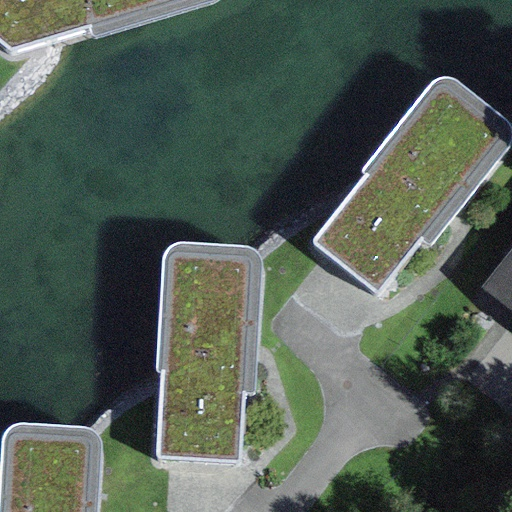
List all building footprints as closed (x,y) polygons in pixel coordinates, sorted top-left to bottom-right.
[(0,0),(0,44),(12,53),(67,37),(93,29),(96,37),(214,1),(216,0),(0,0)] [(361,181),(312,242),(379,296),(422,242),(430,248),(509,150),(511,144),(511,125),(509,121),(505,118),(461,83),(454,79),(446,77),(439,79),(432,83),(360,172),(365,176),(361,181)] [(161,376),(156,462),(242,467),(246,397),(258,398),(266,267),(265,259),(260,253),(254,248),(248,247),(246,247),(183,243),(175,244),(168,248),(164,255),(162,263),(155,376),(161,376)] [(511,251),(481,291),(501,307),(511,315),(511,251)] [(0,511),(100,511),(104,446),(103,439),(98,432),(92,428),(84,426),(21,422),(13,424),(6,428),(2,434),(0,442),(0,449),(0,511)]
